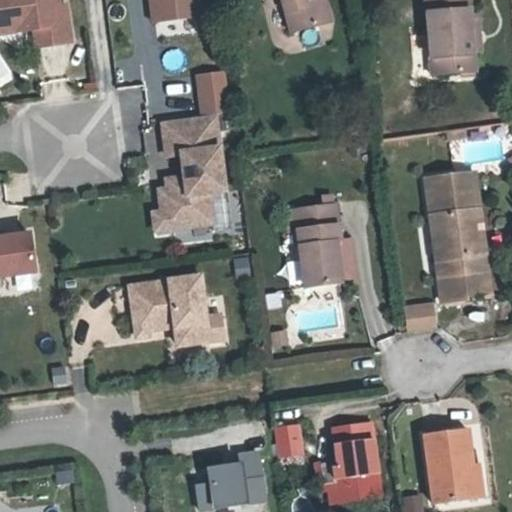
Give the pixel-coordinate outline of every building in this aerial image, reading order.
[(0,0),(0,14),(2,16),(14,14),(16,32),(35,29),(37,48),(71,43),(66,5),(55,7),(53,0),(0,0)] [(198,0),(150,0),(153,22),(200,16),(198,0)] [(310,0),(272,0),(285,39),(319,28),(310,0)] [(329,25),(320,0),(310,0),(319,28),(329,25)] [(469,61),(465,22),(462,1),(454,2),(453,0),(414,0),(425,85),(472,79),(469,61)] [(2,16),(0,14),(0,34),(16,32),(14,14),(2,16)] [(474,22),(465,22),(469,61),(479,59),(474,22)] [(0,88),(15,80),(0,54),(0,88)] [(205,117),(232,113),(227,77),(200,80),(205,117)] [(213,116),(161,122),(166,157),(180,155),(185,188),(158,191),(161,215),(167,213),(169,229),(211,224),(207,193),(223,191),(213,116)] [(475,177),(427,183),(443,306),(490,300),(475,177)] [(225,226),(223,197),(212,198),(213,227),(225,226)] [(338,211),(286,217),(288,235),(297,235),(305,309),(340,305),(340,304),(358,301),(355,278),(350,278),(349,262),(344,263),(338,211)] [(154,231),(169,229),(167,213),(161,215),(152,215),(154,231)] [(0,278),(35,273),(29,234),(0,238),(0,278)] [(233,260),(235,278),(249,276),(247,258),(233,260)] [(208,343),(200,277),(129,287),(133,317),(144,315),(146,332),(164,329),(163,319),(173,318),(174,328),(177,347),(208,343)] [(431,302),(400,307),(405,334),(436,329),(431,302)] [(135,338),(147,337),(146,332),(144,315),(133,317),(135,338)] [(174,328),(173,318),(163,319),(164,329),(174,328)] [(295,427),(273,430),(277,458),(298,456),(295,427)] [(330,480),(334,511),(369,511),(378,511),(368,434),(329,439),(334,480),(330,480)] [(482,511),(477,472),(469,474),(466,448),(423,454),(430,511),(482,511)] [(208,470),(210,485),(196,487),(199,511),(265,503),(258,454),(238,457),(239,465),(208,470)] [(334,511),(330,480),(318,482),(320,511),(334,511)] [(404,511),(421,511),(424,511),(419,494),(402,498),(404,511)]
